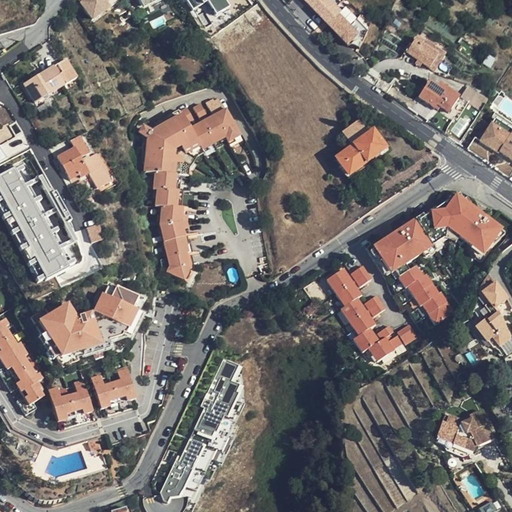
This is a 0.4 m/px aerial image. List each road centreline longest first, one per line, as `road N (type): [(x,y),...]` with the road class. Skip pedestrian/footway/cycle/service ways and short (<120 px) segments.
road 1 (residential): [(466,163),(284,282),(223,310),(143,474),(67,511)]
road 2 (tertiary): [(270,0),(351,82),(466,163)]
